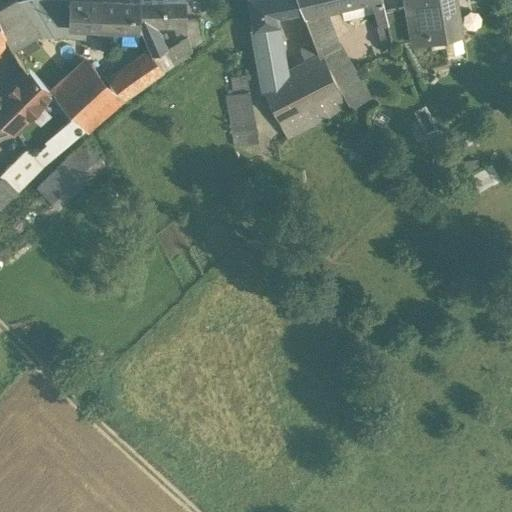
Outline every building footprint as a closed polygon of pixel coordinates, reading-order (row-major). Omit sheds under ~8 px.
[(18,0),(15,1),(37,34),(47,36),(85,38),(86,27),(71,26),(72,0),(18,0)] [(99,0),(72,0),(71,26),(86,27),(98,28),(99,0)] [(139,1),(118,0),(99,0),(98,28),(141,30),(138,22),(139,1)] [(185,22),(185,0),(139,1),(138,22),(141,30),(150,51),(149,51),(151,54),(165,48),(155,25),(184,24),(185,24),(185,23),(185,22)] [(290,0),(247,0),(252,29),(278,24),(277,15),(293,12),(290,0)] [(301,11),(297,0),(290,0),(293,12),(297,12),(301,11)] [(297,0),(301,11),(303,14),(325,8),(361,0),(297,0)] [(381,0),(370,0),(377,27),(387,24),(384,11),(381,0)] [(405,0),(407,7),(411,35),(429,32),(430,39),(460,34),(454,0),(405,0)] [(37,34),(15,1),(0,7),(0,26),(1,29),(6,40),(12,49),(37,34)] [(407,7),(384,11),(387,24),(392,45),(412,41),(411,35),(407,7)] [(325,8),(303,14),(303,15),(315,46),(318,55),(322,54),(325,61),(338,88),(347,107),(367,98),(368,96),(340,46),(325,8)] [(197,21),(185,22),(185,23),(185,24),(184,24),(184,27),(190,49),(200,42),(197,21)] [(278,24),(252,29),(255,54),(264,92),(288,80),(278,24)] [(190,49),(184,27),(174,30),(179,41),(183,55),(190,50),(190,49)] [(443,50),(460,48),(458,35),(442,37),(443,50)] [(179,41),(165,48),(173,62),(183,55),(179,41)] [(315,46),(302,52),(311,68),(325,61),(322,54),(318,55),(315,46)] [(165,48),(151,54),(162,70),(173,62),(165,48)] [(149,51),(108,82),(104,85),(116,104),(162,70),(151,54),(149,51)] [(288,80),(264,92),(277,119),(338,88),(325,61),(311,68),(288,80)] [(18,62),(11,69),(19,77),(25,70),(18,62)] [(79,65),(50,91),(52,93),(72,115),(73,116),(82,125),(98,111),(101,115),(116,104),(104,85),(90,63),(79,65)] [(50,92),(28,71),(26,70),(25,70),(19,77),(0,97),(1,98),(0,99),(0,119),(13,131),(52,93),(50,91),(50,92)] [(228,75),(232,91),(249,86),(244,70),(228,75)] [(338,88),(277,119),(287,138),(347,107),(338,88)] [(249,91),(225,95),(231,132),(253,128),(255,127),(249,91)] [(72,115),(46,141),(47,143),(33,156),(42,166),(84,127),(82,125),(73,116),(72,115)] [(253,128),(231,132),(234,146),(255,142),(253,128)] [(84,140),(36,186),(56,206),(103,161),(84,140)] [(26,149),(1,174),(17,190),(42,166),(33,156),(26,149)] [(485,164),(463,175),(471,192),(493,181),(485,164)] [(0,174),(0,206),(17,190),(1,174),(0,174)]
